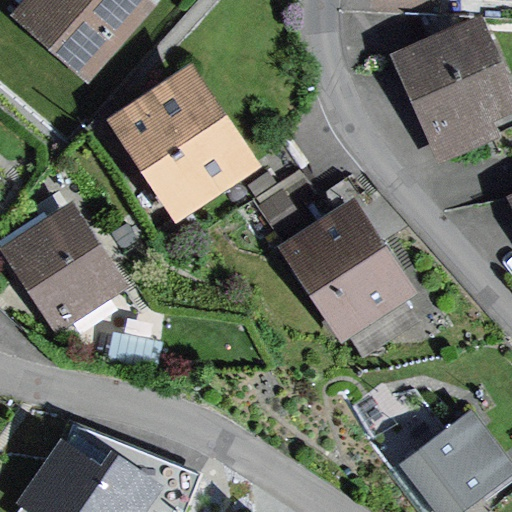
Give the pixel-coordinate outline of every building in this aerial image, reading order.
[(9,0),(8,1),(87,68),(145,0),(9,0)] [(511,104),(511,91),(474,8),(384,49),(435,160),(497,132),(489,115),(511,104)] [(270,155),(199,50),(112,108),(184,214),(270,155)] [(420,282),(354,183),(277,235),(342,333),(354,325),(368,346),(424,309),(410,289),(420,282)] [(135,280),(77,193),(7,238),(65,326),(135,280)] [(463,511),(511,474),(511,463),(466,405),(395,461),(435,511),(463,511)] [(74,412),(18,504),(30,511),(145,511),(171,471),(74,412)]
